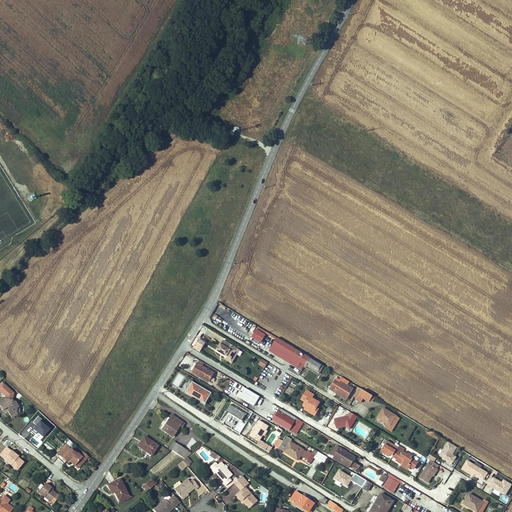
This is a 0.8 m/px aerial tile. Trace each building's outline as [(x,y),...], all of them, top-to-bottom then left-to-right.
[(262,343),(267,334),(256,328),(251,337),(262,343)] [(200,352),(206,342),(199,338),(193,347),(200,352)] [(302,370),(310,358),(277,338),(269,351),(302,370)] [(223,340),(217,350),(225,355),(231,358),(237,348),(223,340)] [(240,350),(237,348),(231,358),(225,355),(223,358),(232,363),(240,350)] [(305,365),(319,374),(321,371),(319,369),(321,367),(322,365),(310,358),(305,365)] [(204,363),(200,360),(197,365),(194,363),(190,370),(193,371),(192,372),(208,382),(214,373),(202,366),(204,363)] [(332,385),(349,395),(354,389),(340,380),(336,378),(332,385)] [(354,389),(355,386),(342,378),(340,380),(354,389)] [(195,394),(193,397),(205,404),(211,394),(192,382),(187,391),(193,394),(193,393),(195,394)] [(347,398),(349,395),(332,385),(330,389),(335,393),(336,391),(347,398)] [(245,389),(246,388),(243,386),(239,392),(239,391),(236,395),(254,406),(259,397),(245,389)] [(357,399),(363,390),(359,388),(354,397),(357,399)] [(370,400),(373,396),(363,390),(357,399),(356,400),(361,403),(364,398),(369,402),(370,400)] [(306,408),(314,413),(316,408),(320,403),(311,398),(314,395),(307,391),(301,400),(306,402),(304,404),(307,406),(306,408)] [(335,393),(347,399),(347,398),(336,391),(335,393)] [(17,408),(18,407),(14,402),(11,401),(12,395),(5,393),(4,399),(0,401),(0,406),(3,410),(7,407),(8,409),(8,412),(12,418),(17,414),(16,412),(17,408)] [(226,410),(242,420),(246,413),(230,404),(226,410)] [(316,408),(314,413),(306,408),(304,410),(314,416),(319,410),(316,408)] [(396,416),(383,408),(377,418),(386,424),(384,427),(391,431),(396,424),(392,422),(396,416)] [(303,422),(280,409),(274,420),(294,433),(299,425),(301,426),(303,422)] [(354,424),(358,417),(350,412),(345,419),(354,424)] [(182,423),(172,415),(169,419),(162,430),(172,437),(182,423)] [(162,430),(169,419),(168,418),(160,429),(162,430)] [(269,427),(260,421),(250,436),(259,442),(263,436),(263,435),(266,431),(269,427)] [(152,454),(151,455),(152,455),(158,446),(144,437),(138,446),(147,452),(147,451),(152,454)] [(284,451),(284,452),(296,459),(298,455),(300,456),(301,456),(304,457),(305,456),(307,452),(290,442),(292,440),(286,437),(279,448),(284,451)] [(270,452),(273,446),(260,441),(258,447),(270,452)] [(392,449),(395,445),(387,441),(385,444),(392,449)] [(451,465),(457,457),(452,454),(457,447),(447,441),(438,456),(451,465)] [(185,460),(186,459),(187,457),(191,454),(176,444),(171,451),(185,460)] [(402,460),(403,461),(403,462),(408,466),(410,464),(412,460),(410,459),(412,456),(408,454),(407,455),(403,452),(403,451),(398,448),(395,445),(392,449),(385,444),(381,451),(389,457),(391,453),(393,455),(393,456),(397,459),(396,461),(399,463),(401,461),(402,460)] [(58,453),(64,458),(71,450),(66,445),(58,453)] [(331,455),(334,457),(340,448),(336,446),(331,455)] [(353,462),(357,464),(359,460),(340,448),(334,457),(350,467),(353,462)] [(78,468),(89,457),(84,452),(81,456),(77,453),(76,454),(71,450),(64,458),(69,463),(70,461),(78,468)] [(4,460),(17,470),(23,462),(16,457),(17,456),(11,451),(4,460)] [(312,453),(309,459),(307,462),(310,464),(317,453),(314,451),(312,453)] [(315,458),(324,462),(327,456),(318,451),(315,458)] [(350,467),(334,457),(333,459),(349,468),(350,467)] [(408,466),(403,462),(401,465),(408,470),(411,466),(414,468),(417,463),(412,460),(410,464),(408,466)] [(483,481),(488,472),(466,460),(461,469),(483,481)] [(437,469),(439,465),(431,461),(420,479),(428,483),(433,476),(437,469)] [(214,468),(218,465),(215,462),(209,467),(215,473),(216,472),(214,470),(214,468)] [(214,470),(216,472),(224,482),(223,483),(225,485),(231,480),(229,478),(232,475),(221,462),(218,465),(214,468),(214,470)] [(446,482),(451,471),(441,467),(436,477),(446,482)] [(352,481),(362,488),(367,481),(356,474),(352,481)] [(391,475),(383,487),(393,493),(401,481),(391,475)] [(492,490),(504,497),(511,484),(503,479),(501,482),(492,476),(483,490),(490,494),(492,490)] [(240,496),(245,502),(250,508),(257,501),(245,487),(247,485),(240,478),(234,483),(241,490),(244,493),(240,496)] [(119,501),(129,496),(120,479),(108,485),(112,493),(115,492),(119,501)] [(182,498),(188,494),(195,488),(196,489),(199,487),(193,480),(191,482),(188,479),(175,490),(182,498)] [(143,487),(147,492),(154,486),(149,481),(143,487)] [(368,491),(372,484),(367,481),(362,488),(368,491)] [(50,489),(51,488),(46,483),(38,492),(50,501),(56,494),(52,491),(50,489)] [(241,490),(236,495),(243,503),(245,502),(240,496),(244,493),(241,490)] [(309,511),(315,504),(310,501),(306,498),(296,491),(290,500),(308,511),(309,511)] [(381,494),(369,511),(386,511),(393,501),(381,494)] [(477,511),(478,511),(479,511),(482,511),(489,502),(484,499),(483,502),(469,494),(463,504),(476,511),(477,511)] [(180,502),(174,495),(171,498),(177,505),(180,502)] [(7,504),(1,499),(0,498),(0,511),(10,511),(13,509),(7,504)] [(172,507),(173,508),(177,505),(171,498),(167,501),(165,499),(153,509),(155,511),(166,511),(172,507)] [(336,506),(337,505),(331,501),(327,506),(337,511),(341,511),(343,510),(336,506)]
